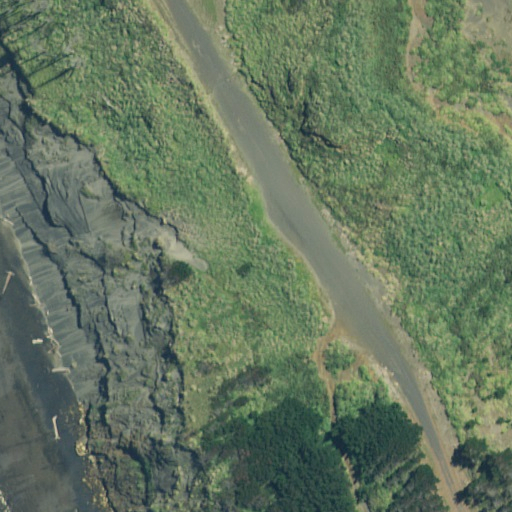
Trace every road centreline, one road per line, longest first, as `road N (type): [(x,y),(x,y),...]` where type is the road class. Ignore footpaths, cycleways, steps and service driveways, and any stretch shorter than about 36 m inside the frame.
road 1 (unclassified): [(373,291),(307,228),(165,0)]
road 2 (unclassified): [(465,511),(388,345),(373,291)]
road 3 (unclassified): [(511,424),(373,291)]
